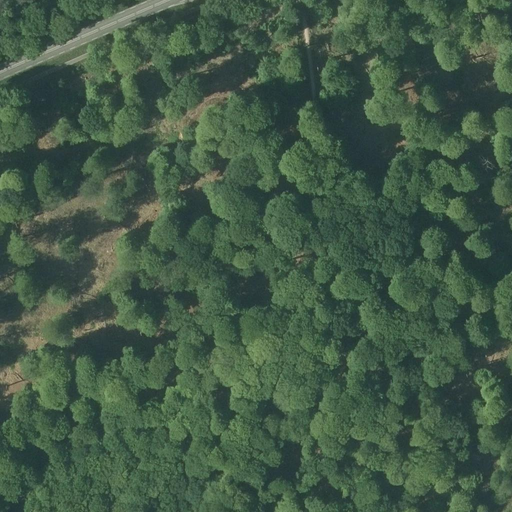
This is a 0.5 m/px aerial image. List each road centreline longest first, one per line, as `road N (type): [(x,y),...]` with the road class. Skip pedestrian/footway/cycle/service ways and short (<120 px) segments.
road 1 (track): [(214,511),(281,335),(304,200),(314,111),(299,0)]
road 2 (primary): [(0,72),(167,0)]
